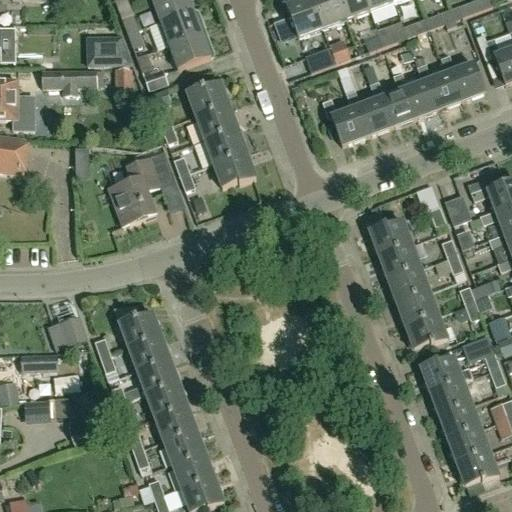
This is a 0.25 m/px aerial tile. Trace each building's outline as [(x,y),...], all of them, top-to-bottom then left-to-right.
[(119,14),(129,10),(125,0),(113,0),(115,6),(116,5),(119,14)] [(160,26),(193,14),(187,0),(157,0),(151,2),(160,26)] [(297,42),(322,33),(310,0),(307,0),(285,8),(297,42)] [(310,0),(322,33),(346,24),(336,0),(310,0)] [(336,0),(346,24),(370,15),(364,0),(336,0)] [(364,0),(370,15),(392,7),(389,0),(364,0)] [(484,0),(472,5),(476,16),(493,10),(488,0),(484,0)] [(454,24),(476,16),(472,5),(449,13),(453,25),(454,24)] [(127,38),(138,34),(129,10),(119,14),(123,23),(122,23),(127,38)] [(456,30),(454,24),(453,25),(449,13),(425,22),(429,33),(444,28),(447,33),(456,30)] [(168,50),(201,37),(204,37),(205,34),(201,24),(198,22),(196,23),(193,14),(160,26),(168,50)] [(416,38),(429,33),(425,22),(402,31),(406,42),(416,38)] [(376,34),(378,40),(379,39),(383,50),(406,42),(402,31),(400,24),(376,34)] [(138,34),(127,38),(132,52),(144,48),(138,34)] [(178,74),(211,62),(210,61),(212,60),(213,58),(209,46),(207,45),(205,46),(201,37),(168,50),(178,74)] [(511,48),(508,37),(484,46),(491,62),(493,61),(504,90),(511,87),(511,48)] [(379,39),(378,40),(364,45),(368,56),(383,50),(379,39)] [(102,42),(102,69),(132,69),(121,42),(102,42)] [(336,68),(351,63),(343,43),(328,49),(329,51),(336,67),(336,68)] [(336,67),(329,51),(305,61),(311,77),(336,67)] [(392,81),(398,96),(401,94),(412,124),(436,115),(425,85),(421,87),(407,92),(393,54),(384,57),(393,80),(392,81)] [(153,72),(147,57),(136,61),(148,95),(168,88),(162,72),(157,74),(155,71),(153,72)] [(439,63),(445,78),(449,77),(460,106),(483,97),(473,68),(454,75),(448,60),(439,63)] [(417,75),(421,87),(425,85),(436,115),(460,106),(449,77),(445,78),(431,84),(422,61),(413,64),(417,75)] [(96,73),(42,75),(43,93),(62,92),(77,92),(97,91),(97,90),(96,74),(96,73)] [(345,97),(351,113),(354,112),(365,142),(388,133),(377,103),(375,104),(372,96),(357,101),(355,94),(352,87),(351,87),(350,83),(341,86),(346,97),(345,97)] [(33,136),(35,102),(17,101),(17,85),(0,84),(0,124),(13,125),(12,135),(33,136)] [(369,89),(372,96),(375,104),(377,103),(388,133),(412,124),(401,94),(398,96),(384,101),(378,85),(369,89)] [(197,123),(229,111),(220,87),(204,93),(203,89),(186,96),(197,123)] [(150,112),(170,105),(165,92),(145,100),(150,112)] [(341,151),(365,142),(354,112),(351,113),(336,119),(331,103),(321,106),(328,123),(330,122),(341,151)] [(206,147),(238,135),(229,111),(197,123),(206,147)] [(163,136),(173,132),(166,113),(156,117),(163,136)] [(173,132),(163,136),(167,148),(178,144),(173,132)] [(215,171),(247,158),(238,135),(206,147),(215,171)] [(24,162),(25,145),(0,141),(0,177),(23,179),(24,162)] [(122,232),(155,220),(146,193),(173,183),(163,157),(160,150),(125,162),(128,170),(126,170),(131,185),(108,193),(122,232)] [(75,167),(88,167),(89,152),(75,152),(75,167)] [(247,158),(215,171),(223,192),(239,186),(240,188),(256,182),(247,158)] [(183,160),(173,165),(180,184),(191,180),(183,160)] [(191,180),(180,184),(185,196),(195,192),(191,180)] [(497,218),(511,212),(511,184),(488,193),(487,191),(483,192),(480,184),(463,191),(466,199),(471,197),(474,205),(490,199),(496,215),(497,218)] [(443,209),(436,188),(419,194),(425,214),(443,209)] [(435,231),(445,227),(439,211),(429,215),(435,231)] [(506,241),(511,239),(511,212),(497,218),(496,215),(479,221),(482,229),(499,223),(505,238),(506,241)] [(378,259),(411,246),(403,224),(387,230),(386,228),(369,234),(378,259)] [(511,239),(506,241),(505,238),(489,244),(492,252),(508,246),(511,257),(511,239)] [(447,262),(457,258),(451,243),(441,247),(447,262)] [(387,283),(420,270),(411,246),(378,259),(387,283)] [(457,258),(447,262),(447,263),(442,265),(446,275),(451,272),(453,278),(463,274),(457,258)] [(511,262),(498,268),(501,277),(511,272),(511,262)] [(396,307),(429,295),(420,270),(387,283),(396,307)] [(464,309),(475,305),(469,291),(459,294),(464,309)] [(405,331),(438,319),(429,295),(396,307),(405,331)] [(481,322),(475,305),(453,314),(455,320),(462,323),(469,321),(470,325),(481,322)] [(128,350),(160,338),(153,317),(141,322),(137,310),(115,313),(119,326),(119,327),(128,350)] [(438,319),(405,331),(413,353),(416,361),(437,353),(449,348),(447,343),(438,319)] [(79,321),(60,328),(67,351),(87,345),(79,321)] [(137,374),(169,362),(160,338),(128,350),(137,374)] [(503,359),(511,355),(511,339),(498,345),(503,359)] [(464,349),(471,366),(484,361),(489,375),(499,371),(494,356),(488,341),(464,349)] [(94,346),(100,362),(110,357),(104,342),(94,346)] [(110,357),(100,362),(105,377),(116,374),(110,357)] [(21,377),(59,375),(58,358),(21,359),(21,377)] [(437,365),(420,371),(430,398),(463,385),(463,386),(473,382),(469,372),(459,376),(454,361),(438,367),(437,365)] [(146,398),(178,386),(169,362),(137,374),(146,398)] [(499,371),(489,375),(495,391),(505,387),(499,371)] [(21,384),(4,386),(5,404),(22,403),(21,384)] [(439,421),(472,409),(463,385),(430,398),(439,421)] [(154,422),(187,409),(178,386),(146,398),(154,422)] [(116,409),(127,405),(121,390),(111,393),(116,409)] [(49,404),(24,406),(24,407),(25,428),(51,427),(50,422),(49,404)] [(495,427),(511,420),(511,404),(489,412),(495,427)] [(127,405),(116,409),(122,425),(133,421),(127,405)] [(163,445),(196,433),(187,409),(154,422),(163,445)] [(448,445),(481,432),(472,409),(439,421),(448,445)] [(111,439),(104,419),(82,426),(88,447),(111,439)] [(511,420),(495,427),(501,443),(511,438),(511,420)] [(457,468),(490,456),(481,432),(448,445),(457,468)] [(172,469),(205,457),(196,433),(163,445),(172,469)] [(133,457),(143,453),(138,437),(128,441),(133,457)] [(151,475),(143,453),(133,457),(139,473),(141,479),(151,475)] [(490,456),(457,468),(465,490),(481,484),(482,486),(499,480),(490,456)] [(181,493),(214,481),(205,457),(172,469),(181,492),(181,493)] [(181,493),(181,492),(175,494),(180,506),(185,504),(188,511),(203,511),(206,511),(210,511),(224,507),(214,481),(181,493)] [(154,503),(164,499),(159,484),(148,487),(149,490),(139,493),(144,507),(154,503)] [(154,503),(156,511),(168,511),(164,499),(154,503)]
